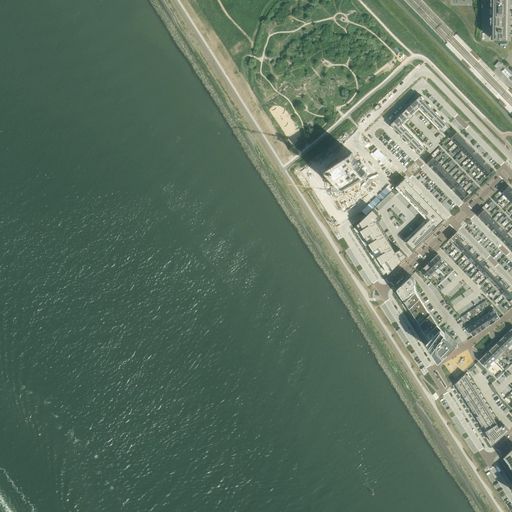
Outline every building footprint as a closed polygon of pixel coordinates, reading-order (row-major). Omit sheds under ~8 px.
[(507,13),(507,10),(507,2),(494,2),(494,21),(507,21),(507,17),(507,13)] [(507,32),(507,21),(494,21),(494,39),(507,40),(507,32)] [(420,96),(391,124),(413,147),(417,150),(421,155),(423,153),(425,151),(427,150),(425,148),(422,145),(402,124),(409,117),(410,119),(414,115),(413,114),(420,107),(440,128),(443,131),(445,132),(446,131),(449,128),(450,127),(445,122),(443,119),(420,96)] [(455,130),(448,136),(452,140),(459,134),(455,130)] [(459,134),(452,140),(455,143),(462,137),(459,134)] [(462,137),(455,143),(459,147),(465,141),(462,137)] [(465,141),(459,147),(462,150),(469,144),(465,141)] [(469,144),(462,150),(465,154),(472,147),(469,144)] [(472,147),(465,154),(469,157),(475,151),(472,147)] [(475,151),(469,157),(472,161),(479,154),(475,151)] [(479,154),(472,161),(475,164),(482,158),(479,154)] [(432,155),(425,161),(429,165),(435,159),(432,155)] [(482,158),(475,164),(479,168),(485,161),(482,158)] [(435,159),(429,165),(432,169),(439,162),(435,159)] [(485,161),(479,168),(482,171),(489,165),(485,161)] [(439,162),(432,169),(436,173),(442,166),(439,162)] [(348,169),(339,174),(348,195),(365,184),(357,163),(348,169)] [(489,165),(482,171),(485,175),(492,168),(489,165)] [(442,166),(436,173),(439,176),(446,170),(442,166)] [(492,168),(485,175),(489,178),(496,172),(492,168)] [(446,170),(439,176),(443,180),(450,173),(446,170)] [(450,173),(443,180),(446,184),(453,177),(450,173)] [(453,177),(446,184),(450,187),(457,181),(453,177)] [(405,178),(398,185),(430,219),(407,242),(414,249),(441,222),(443,224),(446,221),(442,217),(405,178)] [(457,181),(450,187),(454,191),(460,184),(457,181)] [(460,184),(454,191),(457,195),(464,188),(460,184)] [(507,184),(500,190),(504,194),(511,188),(507,184)] [(464,188),(457,195),(461,198),(467,192),(464,188)] [(467,192),(461,198),(464,202),(471,196),(467,192)] [(484,206),(476,214),(479,218),(486,211),(488,209),(484,206)] [(373,209),(358,223),(388,273),(406,256),(398,248),(393,251),(376,222),(382,217),(373,209)] [(486,211),(479,218),(483,221),(490,215),(492,213),(491,213),(488,209),(486,211)] [(490,215),(483,221),(487,225),(493,218),(490,215)] [(493,218),(487,225),(490,229),(497,222),(493,218)] [(497,222),(490,229),(494,232),(502,224),(498,220),(497,222)] [(502,224),(494,232),(497,236),(504,229),(504,230),(506,228),(502,224)] [(504,229),(497,236),(501,240),(507,233),(504,230),(504,229)] [(507,233),(501,240),(504,243),(511,235),(511,234),(509,231),(507,233)] [(457,232),(449,240),(453,244),(452,244),(452,245),(461,236),(457,232)] [(461,236),(452,245),(456,248),(465,240),(461,236)] [(465,240),(456,248),(459,252),(468,243),(465,240)] [(468,243),(459,252),(460,253),(461,251),(465,254),(463,256),(472,247),(468,243)] [(472,247),(463,256),(467,260),(476,251),(472,247)] [(476,251),(467,260),(468,259),(471,263),(480,255),(476,251)] [(438,254),(434,257),(442,266),(446,262),(445,261),(438,254)] [(480,255),(471,263),(472,263),(475,267),(483,259),(480,255)] [(434,257),(431,261),(438,268),(439,269),(442,266),(434,257)] [(483,259),(475,267),(476,266),(480,270),(478,272),(487,263),(483,259)] [(431,261),(427,264),(435,272),(436,272),(435,271),(438,268),(431,261)] [(487,263),(478,272),(482,276),(491,267),(487,263)] [(427,264),(424,267),(431,275),(432,276),(435,272),(427,264)] [(424,267),(420,271),(428,278),(431,275),(424,267)] [(491,267),(482,276),(483,275),(486,279),(495,271),(491,267)] [(495,271),(486,279),(490,282),(489,283),(499,274),(495,271)] [(499,274),(489,283),(493,287),(502,278),(499,274)] [(398,288),(394,292),(437,361),(442,358),(444,356),(452,349),(456,344),(457,344),(455,341),(442,328),(438,324),(413,284),(415,282),(415,283),(416,283),(416,281),(415,281),(415,280),(415,279),(414,279),(414,278),(411,276),(411,275),(398,288)] [(502,278),(493,287),(497,291),(506,282),(502,278)] [(506,282),(497,291),(501,295),(510,286),(506,282)] [(511,288),(510,286),(501,295),(502,294),(505,298),(504,299),(511,291),(511,288)] [(493,307),(488,311),(489,312),(495,321),(500,318),(493,307)] [(489,312),(484,315),(491,324),(495,321),(489,312)] [(480,317),(479,317),(487,327),(491,324),(484,315),(480,318),(480,317)] [(479,317),(475,320),(476,322),(482,330),(487,327),(479,317)] [(471,323),(470,323),(478,333),(482,330),(476,322),(472,325),(471,323)] [(470,323),(466,326),(473,336),(473,337),(478,333),(470,323)] [(504,336),(500,340),(508,348),(511,345),(504,336)] [(500,340),(497,343),(505,352),(506,352),(505,351),(508,348),(500,340)] [(494,346),(493,346),(502,356),(505,352),(497,343),(494,346)] [(493,346),(490,350),(499,359),(502,356),(493,346)] [(490,350),(486,353),(494,361),(498,358),(498,359),(499,359),(490,350)] [(485,354),(483,356),(492,366),(492,365),(490,364),(491,363),(493,361),(494,362),(494,361),(486,353),(485,354)] [(483,356),(479,360),(488,369),(492,366),(483,356)] [(458,381),(457,381),(460,386),(471,380),(468,375),(467,375),(466,374),(465,373),(458,381)] [(471,380),(460,386),(463,391),(474,384),(473,385),(470,380),(471,380)] [(474,384),(463,391),(466,396),(477,389),(474,384)] [(477,389),(466,396),(469,401),(480,394),(477,389)] [(480,394),(469,401),(472,406),(483,399),(480,394)] [(483,399),(472,406),(475,410),(486,404),(483,399)] [(486,404),(475,410),(479,415),(489,408),(486,404)] [(489,408),(479,415),(482,420),(492,413),(489,408)] [(492,413),(482,420),(485,425),(495,418),(492,413)] [(495,418),(485,425),(488,430),(497,424),(494,419),(495,418)] [(497,424),(488,430),(496,442),(509,430),(508,429),(505,425),(503,426),(502,425),(499,427),(497,424)] [(511,448),(500,460),(511,479),(511,448)]
